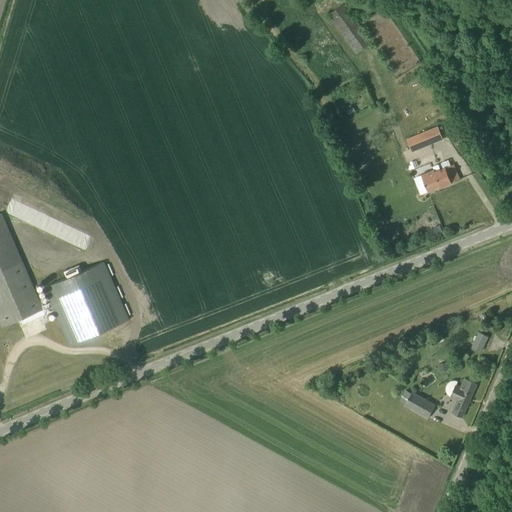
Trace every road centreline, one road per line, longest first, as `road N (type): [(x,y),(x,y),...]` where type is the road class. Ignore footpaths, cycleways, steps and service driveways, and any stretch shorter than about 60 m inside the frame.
road 1 (tertiary): [(0,432),(511,225)]
road 2 (unclassified): [(447,511),(511,358)]
